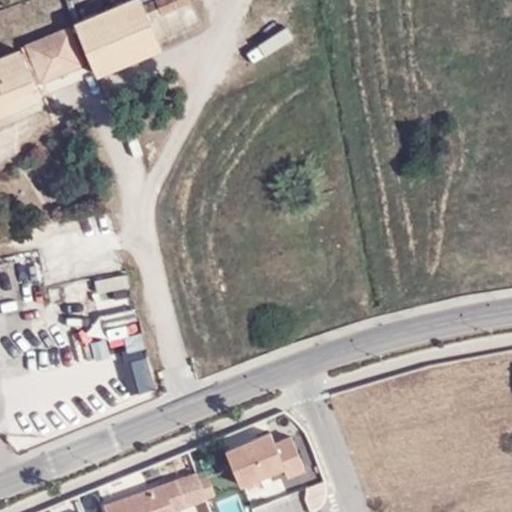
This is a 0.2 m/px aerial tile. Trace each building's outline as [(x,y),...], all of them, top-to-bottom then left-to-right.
[(103,0),(75,12),(98,67),(161,41),(150,14),(182,0),(103,0)] [(86,58),(69,18),(23,37),(41,77),(86,58)] [(21,40),(0,49),(0,111),(44,93),(21,40)] [(274,441),(270,431),(225,449),(239,483),(282,465),(286,474),(303,467),(290,435),(274,441)] [(195,470),(102,503),(105,511),(173,511),(171,507),(204,495),(195,470)] [(204,495),(212,492),(206,473),(197,476),(204,495)] [(241,511),(235,490),(218,495),(222,511),(241,511)]
